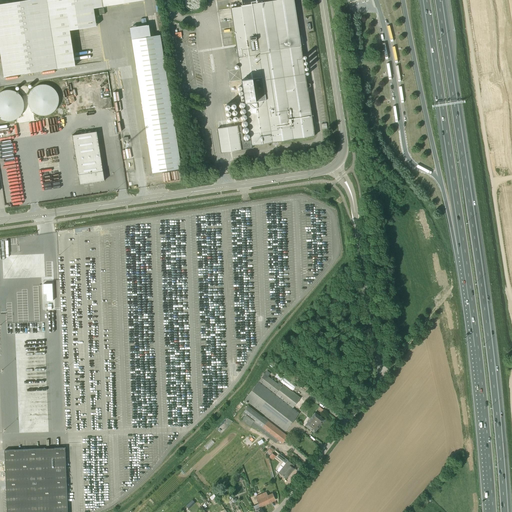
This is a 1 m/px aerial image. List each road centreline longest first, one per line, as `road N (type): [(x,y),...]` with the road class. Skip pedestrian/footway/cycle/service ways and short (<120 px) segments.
road 1 (motorway): [(506,511),(440,0)]
road 2 (tertiary): [(0,220),(330,168)]
road 3 (track): [(511,308),(464,0)]
road 4 (motorway): [(463,253),(491,511)]
road 5 (motorway): [(425,0),(463,253)]
road 6 (unclassified): [(348,420),(378,376),(350,191)]
road 7 (unknown): [(94,228),(103,433)]
road 8 (unknown): [(46,238),(51,435)]
road 9 (tertiary): [(337,163),(343,141),(321,0)]
